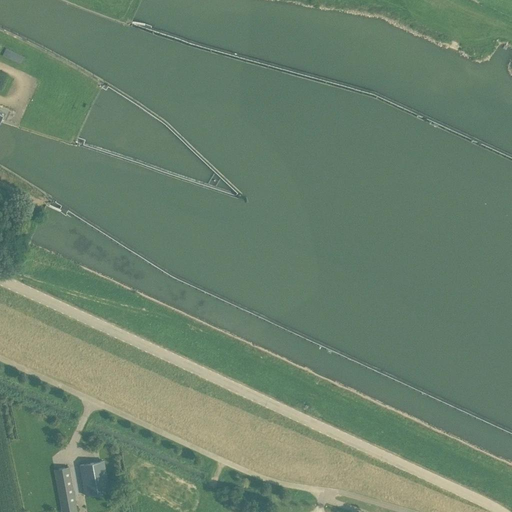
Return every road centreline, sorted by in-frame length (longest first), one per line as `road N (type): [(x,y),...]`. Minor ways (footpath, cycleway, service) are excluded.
road 1 (unclassified): [(498,511),(0,278)]
road 2 (unclassified): [(405,511),(265,478),(0,360)]
